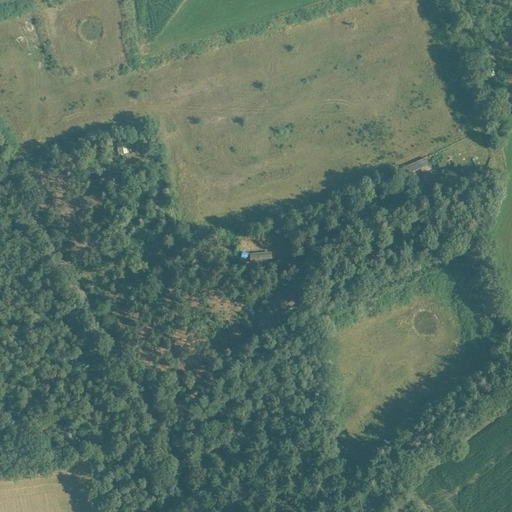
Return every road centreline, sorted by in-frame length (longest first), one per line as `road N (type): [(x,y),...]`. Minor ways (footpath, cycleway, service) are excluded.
road 1 (unclassified): [(188,511),(146,396),(0,172)]
road 2 (unclassified): [(382,511),(511,412)]
